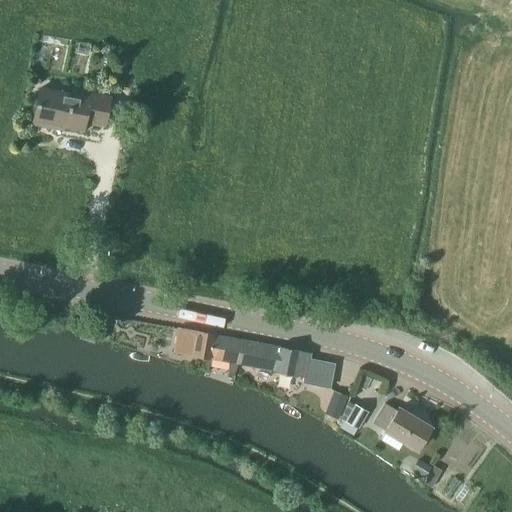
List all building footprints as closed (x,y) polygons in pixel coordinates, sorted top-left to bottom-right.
[(103,126),(108,96),(87,92),(86,97),(38,87),(31,124),(49,128),(49,124),(81,130),(83,122),(103,126)] [(238,365),(243,342),(178,330),(172,353),(208,361),(208,360),(238,365)] [(243,342),(238,365),(250,367),(272,372),(302,378),(301,384),(309,385),(327,389),(332,365),(318,362),(307,360),(308,354),(243,342)] [(327,414),(341,417),(346,393),(332,390),(327,414)] [(380,433),(414,453),(429,428),(396,409),(394,412),(382,405),(370,424),(382,431),(380,433)] [(357,429),(366,414),(354,407),(345,422),(357,429)]
